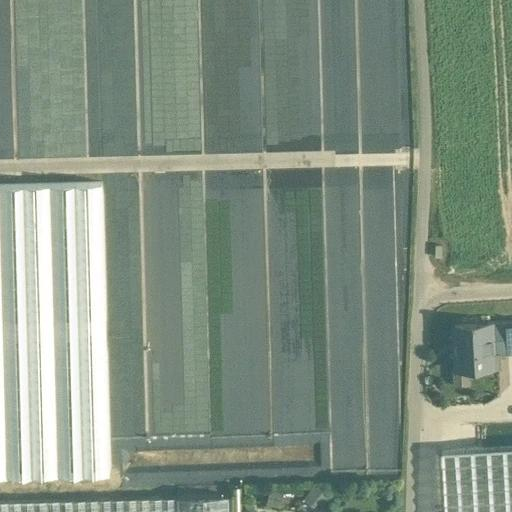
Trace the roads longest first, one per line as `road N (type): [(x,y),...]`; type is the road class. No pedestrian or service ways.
road 1 (track): [(0,169),(424,158)]
road 2 (unclassified): [(416,0),(425,125),(418,295)]
road 3 (unclassified): [(418,295),(410,511)]
